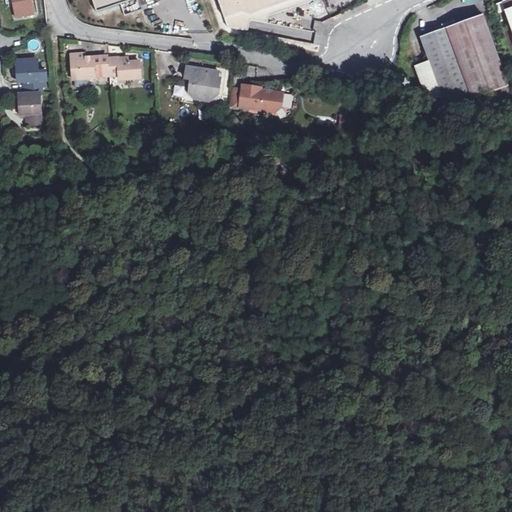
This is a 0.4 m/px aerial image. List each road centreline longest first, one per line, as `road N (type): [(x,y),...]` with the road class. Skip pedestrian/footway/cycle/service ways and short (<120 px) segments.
road 1 (track): [(511,158),(0,188)]
road 2 (residential): [(61,0),(73,21),(93,33),(300,67),(331,66),(364,42)]
road 3 (track): [(300,67),(511,149)]
